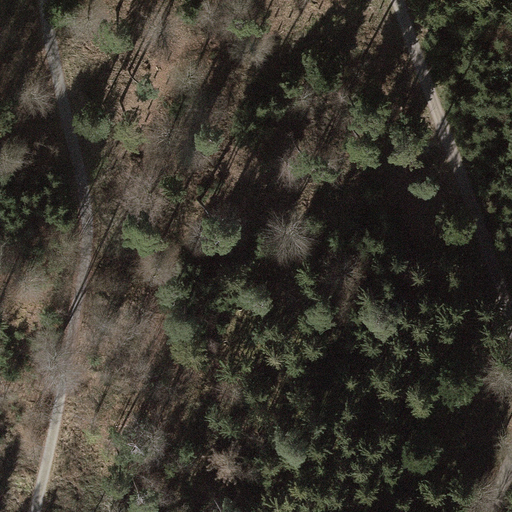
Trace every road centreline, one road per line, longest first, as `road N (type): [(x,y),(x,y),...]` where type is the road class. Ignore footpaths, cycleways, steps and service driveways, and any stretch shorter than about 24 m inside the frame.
road 1 (track): [(36,511),(89,234),(44,0)]
road 2 (track): [(511,319),(398,0)]
